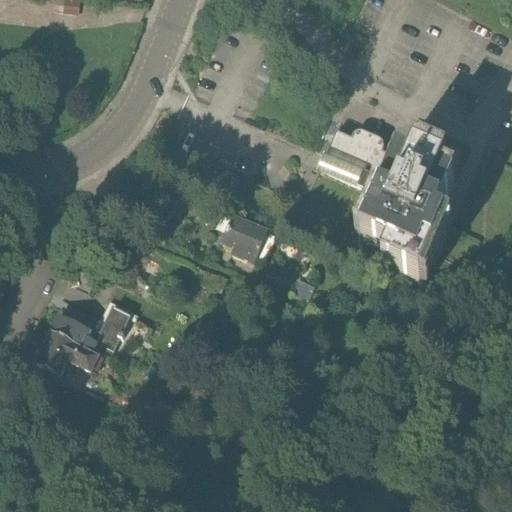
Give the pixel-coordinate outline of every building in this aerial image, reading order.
[(58,14),(78,16),(80,5),(60,2),(58,14)] [(413,158),(400,152),(396,161),(382,155),(384,150),(384,147),(383,145),(380,143),(359,134),(355,135),(353,137),(352,139),(351,141),(336,135),(333,142),(327,158),(324,157),(323,159),(320,165),(317,174),(319,175),(355,191),(378,201),(360,242),(388,254),(382,268),(400,276),(425,286),(437,257),(449,229),(437,224),(438,219),(456,179),(447,175),(451,166),(432,158),(416,151),(413,158)] [(232,258),(254,268),(261,270),(278,239),(270,235),(268,238),(233,222),(222,247),(234,253),(232,258)] [(222,297),(229,283),(218,278),(217,279),(199,272),(194,284),(222,297)] [(305,305),(311,289),(299,284),(292,299),(305,305)] [(82,334),(77,331),(59,323),(51,337),(84,352),(99,359),(99,358),(110,362),(120,342),(122,343),(124,338),(123,337),(131,321),(113,311),(101,335),(97,333),(99,327),(84,319),(80,328),(84,329),(82,334)] [(35,329),(15,372),(56,388),(59,380),(60,381),(66,367),(71,369),(89,377),(99,359),(84,352),(51,337),(35,329)]
